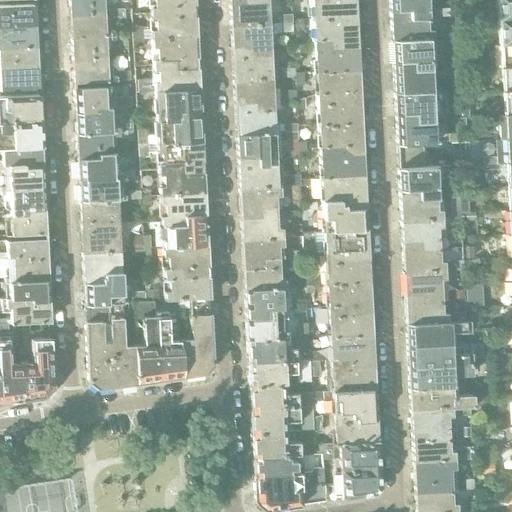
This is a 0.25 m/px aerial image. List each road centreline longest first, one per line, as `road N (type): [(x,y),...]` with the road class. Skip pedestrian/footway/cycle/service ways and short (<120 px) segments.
road 1 (residential): [(372,0),(396,507)]
road 2 (residential): [(50,0),(75,413)]
road 3 (residential): [(226,395),(206,0)]
road 4 (residential): [(75,413),(226,395)]
